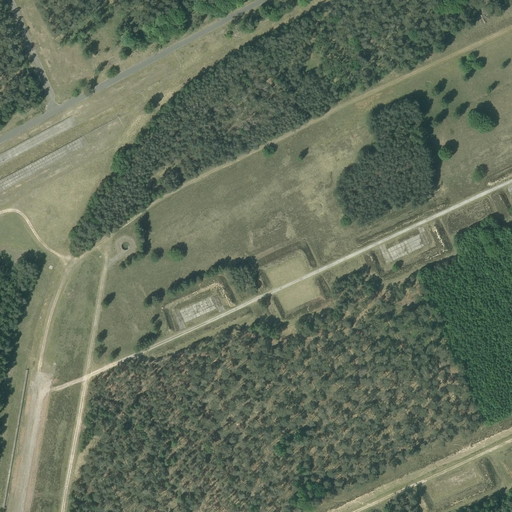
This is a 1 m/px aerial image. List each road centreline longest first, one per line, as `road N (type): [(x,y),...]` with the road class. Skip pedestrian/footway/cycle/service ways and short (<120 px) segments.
road 1 (track): [(35,397),(511,181)]
road 2 (track): [(511,29),(171,191),(111,236),(106,252)]
road 3 (track): [(64,511),(106,252)]
road 4 (track): [(55,111),(266,0)]
road 5 (track): [(0,216),(21,210),(44,246),(64,256),(40,365)]
road 6 (track): [(361,511),(511,444)]
road 7 (track): [(15,511),(40,365)]
road 8 (track): [(55,111),(11,0)]
